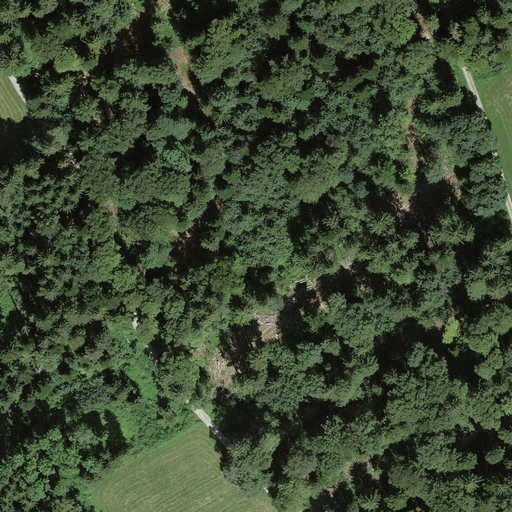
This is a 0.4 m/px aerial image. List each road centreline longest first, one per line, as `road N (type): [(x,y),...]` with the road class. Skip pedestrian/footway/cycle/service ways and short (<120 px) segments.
road 1 (track): [(0,73),(59,140),(101,292),(152,366),(280,511)]
road 2 (track): [(445,0),(511,208)]
road 3 (track): [(394,511),(511,397)]
